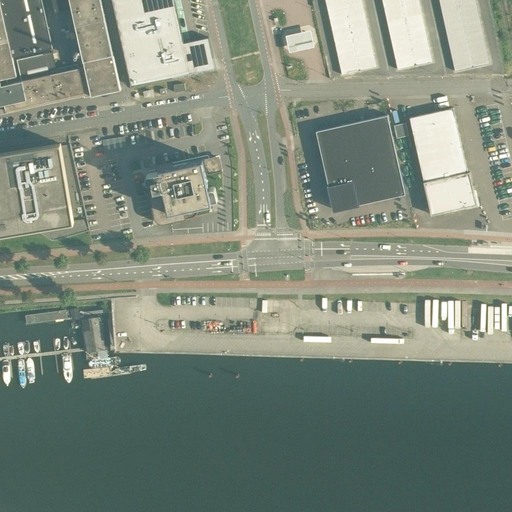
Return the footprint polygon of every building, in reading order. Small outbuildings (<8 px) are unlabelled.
[(0,0),(0,104),(4,104),(6,110),(56,99),(55,98),(90,91),(91,95),(120,89),(113,54),(100,0),(69,0),(71,8),(74,18),(67,19),(72,40),(78,39),(84,66),(79,67),(78,63),(57,68),(53,51),(17,59),(22,80),(18,81),(17,75),(12,56),(52,47),(41,0),(0,0)] [(52,0),(55,11),(71,8),(69,0),(52,0)] [(174,0),(112,0),(131,85),(215,67),(208,37),(184,42),(174,0)] [(356,0),(353,1),(344,3),(346,9),(364,6),(362,0),(356,0)] [(400,0),(388,0),(383,1),(384,8),(402,4),(400,0)] [(419,0),(402,4),(403,11),(421,7),(419,0)] [(459,6),(457,0),(451,0),(440,3),(441,9),(459,6)] [(459,6),(460,12),(478,9),(476,2),(459,6)] [(344,3),(327,6),(328,13),(346,9),(344,3)] [(402,4),(384,8),(386,15),(403,11),(402,4)] [(364,6),(346,9),(347,16),(365,12),(364,6)] [(459,6),(441,9),(443,16),(460,12),(459,6)] [(421,7),(403,11),(405,18),(422,14),(421,7)] [(346,9),(328,13),(330,20),(347,16),(346,9)] [(460,12),(462,19),(479,15),(478,9),(460,12)] [(403,11),(386,15),(387,22),(405,18),(403,11)] [(365,12),(347,16),(349,23),(367,19),(365,12)] [(460,12),(443,16),(444,23),(462,19),(460,12)] [(422,14),(405,18),(406,25),(424,21),(422,14)] [(481,22),(479,15),(462,19),(463,26),(481,22)] [(347,16),(330,20),(331,27),(349,23),(347,16)] [(405,18),(387,22),(389,28),(406,25),(405,18)] [(367,19),(349,23),(350,30),(368,26),(367,19)] [(446,30),(463,26),(462,19),(444,23),(446,30)] [(424,21),(406,25),(408,31),(425,28),(424,21)] [(465,33),(482,29),(481,22),(463,26),(465,33)] [(349,23),(331,27),(333,34),(350,30),(349,23)] [(406,25),(389,28),(390,35),(408,31),(406,25)] [(368,26),(350,30),(352,37),(370,33),(368,26)] [(463,26),(446,30),(447,37),(465,33),(463,26)] [(425,28),(408,31),(409,38),(427,34),(425,28)] [(313,46),(309,29),(285,34),(289,51),(313,46)] [(466,40),(484,36),(482,29),(465,33),(466,40)] [(350,30),(333,34),(334,40),(352,37),(350,30)] [(408,31),(390,35),(392,42),(409,38),(408,31)] [(370,33),(352,37),(353,43),(371,39),(370,33)] [(466,40),(465,33),(447,37),(449,44),(466,40)] [(427,34),(409,38),(411,45),(428,41),(427,34)] [(468,47),(485,43),(484,36),(466,40),(468,47)] [(352,37),(334,40),(336,47),(353,43),(352,37)] [(409,38),(392,42),(393,49),(411,45),(409,38)] [(371,39),(353,43),(355,50),(373,46),(371,39)] [(466,40),(449,44),(450,50),(468,47),(466,40)] [(428,41),(411,45),(412,52),(430,48),(428,41)] [(353,43),(336,47),(337,54),(355,50),(353,43)] [(469,53),(487,50),(485,43),(468,47),(469,53)] [(411,45),(393,49),(395,56),(412,52),(411,45)] [(373,46),(355,50),(356,57),(374,53),(373,46)] [(450,50),(452,57),(469,53),(468,47),(450,50)] [(430,48),(412,52),(414,59),(431,55),(430,48)] [(355,50),(337,54),(339,61),(356,57),(355,50)] [(471,60),(488,56),(487,50),(469,53),(471,60)] [(412,52),(395,56),(396,62),(414,59),(412,52)] [(374,53),(356,57),(358,64),(376,60),(374,53)] [(471,60),(469,53),(452,57),(453,64),(471,60)] [(431,55),(414,59),(415,65),(433,62),(431,55)] [(490,63),(488,56),(471,60),(472,67),(490,63)] [(356,57),(339,61),(340,68),(358,64),(356,57)] [(414,59),(396,62),(398,69),(415,65),(414,59)] [(376,60),(358,64),(359,70),(377,67),(376,60)] [(471,60),(453,64),(455,71),(472,67),(471,60)] [(358,64),(340,68),(342,74),(359,70),(358,64)] [(184,83),(173,85),(174,92),(185,90),(184,83)] [(431,214),(476,204),(472,182),(469,172),(467,172),(453,107),(409,117),(431,214)] [(387,114),(341,125),(340,125),(351,171),(398,161),(387,114)] [(405,123),(394,125),(397,138),(408,135),(405,123)] [(399,168),(398,161),(351,171),(340,125),(341,125),(341,124),(316,130),(334,209),(406,193),(400,168),(399,168)] [(103,149),(123,148),(122,137),(102,138),(103,149)] [(0,233),(3,233),(73,222),(60,143),(0,153),(0,233)] [(147,185),(153,215),(154,217),(154,218),(155,219),(156,220),(157,222),(158,222),(159,223),(160,223),(161,224),(163,224),(186,218),(191,217),(194,216),(195,215),(197,213),(198,211),(198,210),(198,207),(197,205),(211,202),(211,200),(217,198),(215,189),(215,188),(214,187),(213,186),(212,186),(211,186),(208,187),(202,160),(201,159),(159,169),(159,171),(148,173),(147,173),(147,174),(146,175),(146,176),(146,177),(147,185)] [(77,322),(77,311),(25,312),(25,323),(77,322)] [(100,317),(81,319),(86,354),(86,353),(105,350),(100,317)] [(237,365),(237,355),(177,355),(177,365),(237,365)]
